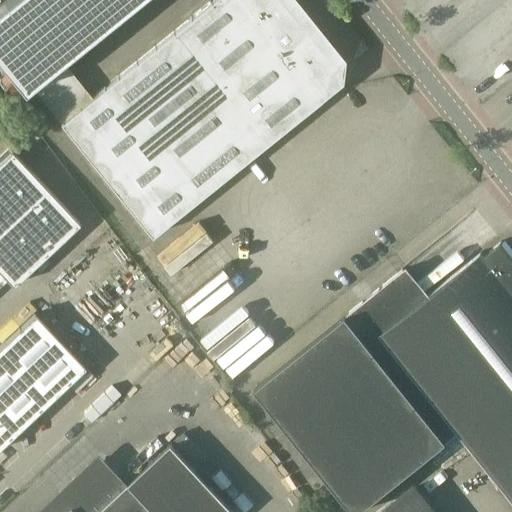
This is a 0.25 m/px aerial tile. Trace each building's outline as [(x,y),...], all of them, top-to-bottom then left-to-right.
[(21,0),(0,18),(0,46),(33,84),(133,0),(21,0)] [(336,61),(286,0),(211,0),(60,124),(151,237),(319,100),(315,94),(334,79),(336,61)] [(355,0),(340,0),(365,33),(374,26),(355,0)] [(446,25),(473,0),(456,0),(438,16),(446,25)] [(12,274),(72,221),(6,148),(0,153),(0,275),(8,269),(12,274)] [(511,255),(501,241),(484,255),(481,251),(428,293),(407,267),(261,385),(360,509),(457,430),(511,498),(511,255)] [(0,445),(84,366),(34,314),(0,345),(0,445)] [(239,333),(231,338),(243,357),(251,352),(239,333)] [(121,388),(141,375),(136,366),(115,379),(121,388)] [(86,403),(72,419),(83,429),(97,413),(86,403)] [(173,419),(166,426),(207,469),(214,462),(173,419)] [(64,423),(34,460),(45,469),(75,433),(64,423)] [(511,511),(511,509),(470,453),(450,439),(420,462),(457,511),(511,511)] [(230,511),(233,509),(171,443),(127,484),(98,455),(37,511),(230,511)] [(221,482),(239,506),(250,498),(233,474),(221,482)]
